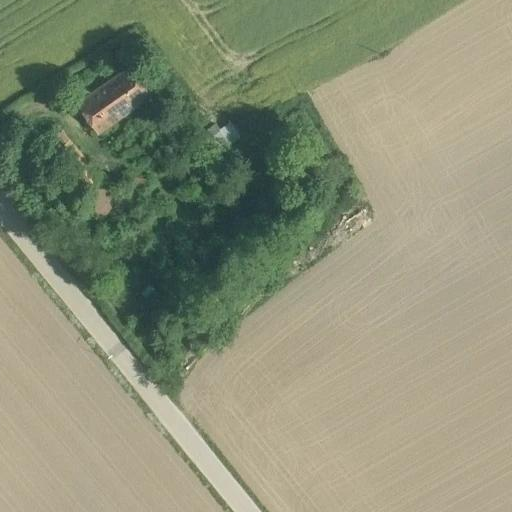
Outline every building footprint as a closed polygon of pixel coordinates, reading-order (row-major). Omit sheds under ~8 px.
[(132,66),(79,103),(99,133),(152,96),(132,66)] [(213,133),(220,147),(240,137),(233,122),(213,133)] [(54,154),(71,141),(64,132),(47,145),(54,154)] [(92,168),(71,141),(54,154),(77,182),(92,168)] [(92,168),(77,182),(92,199),(107,185),(92,168)] [(146,180),(133,177),(130,194),(142,197),(146,180)]
